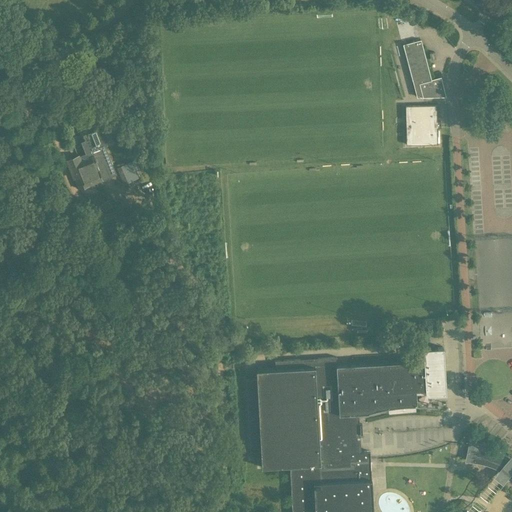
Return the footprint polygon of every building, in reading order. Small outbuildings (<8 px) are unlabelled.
[(445,97),(440,78),(431,80),(420,40),(403,44),(417,97),(420,96),(420,97),(445,97)] [(440,128),(440,121),(437,121),(436,105),(405,106),(406,145),(437,144),(437,128),(440,128)] [(77,157),(67,161),(78,189),(115,174),(104,147),(108,145),(106,139),(104,134),(100,135),(97,130),(83,136),(87,145),(82,147),(85,154),(77,157)] [(121,166),(125,176),(127,181),(137,177),(135,171),(133,171),(129,163),(121,166)] [(395,361),(355,363),(358,413),(368,412),(368,411),(376,409),(388,407),(388,413),(415,411),(415,405),(416,405),(415,395),(445,393),(443,347),(423,348),(423,360),(398,361),(395,361)] [(256,379),(245,379),(250,458),(260,457),(261,467),(289,465),(323,463),(322,454),(360,451),(359,433),(362,433),(361,423),(359,424),(358,413),(355,363),(349,364),(344,364),(335,365),(335,357),(336,357),(274,360),(274,361),(275,368),(255,369),(256,379)] [(470,439),(465,462),(471,462),(476,463),(485,465),(490,467),(494,468),(499,470),(510,458),(499,452),(490,447),(481,443),(474,441),(470,439)] [(323,463),(289,465),(291,511),(372,511),(369,451),(360,451),(322,454),(323,463)]
